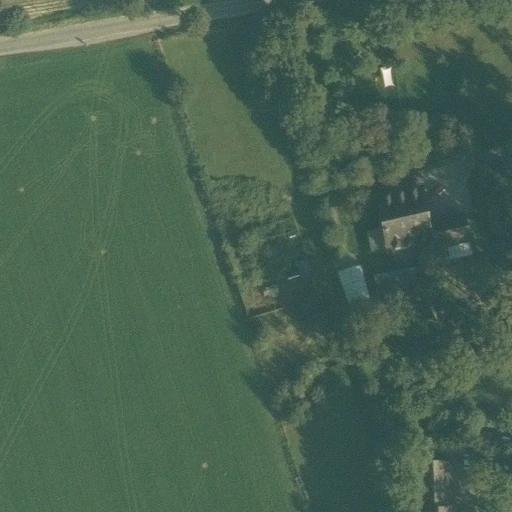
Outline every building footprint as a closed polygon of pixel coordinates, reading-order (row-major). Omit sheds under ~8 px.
[(413,247),(415,255),(434,251),(433,243),(428,224),(421,190),(376,200),(387,253),(413,247)] [(433,243),(434,251),(469,244),(464,217),(428,224),(433,243)] [(360,266),(338,270),(345,304),(367,300),(360,266)] [(412,466),(416,511),(450,509),(446,462),(412,466)] [(403,467),(406,511),(415,511),(416,511),(412,466),(403,467)]
